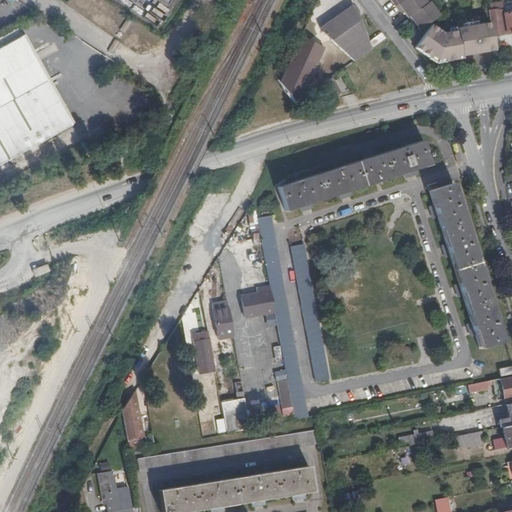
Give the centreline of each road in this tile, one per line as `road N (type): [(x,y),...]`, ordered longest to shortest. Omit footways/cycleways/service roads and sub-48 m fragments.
road 1 (unclassified): [(131,384),(240,198),(254,141)]
road 2 (secondary): [(0,232),(254,141)]
road 3 (unclassified): [(30,0),(132,70),(165,65),(211,0)]
road 4 (secondary): [(254,141),(406,102)]
